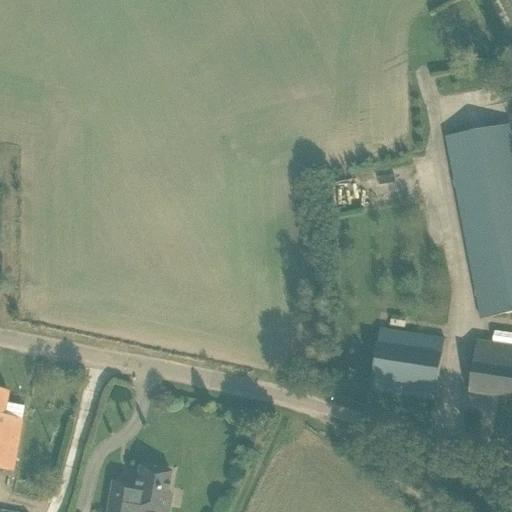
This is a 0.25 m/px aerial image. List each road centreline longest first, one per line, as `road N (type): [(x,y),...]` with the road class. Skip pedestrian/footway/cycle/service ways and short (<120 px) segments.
road 1 (unclassified): [(511,456),(206,374),(0,335)]
road 2 (track): [(430,511),(303,402)]
